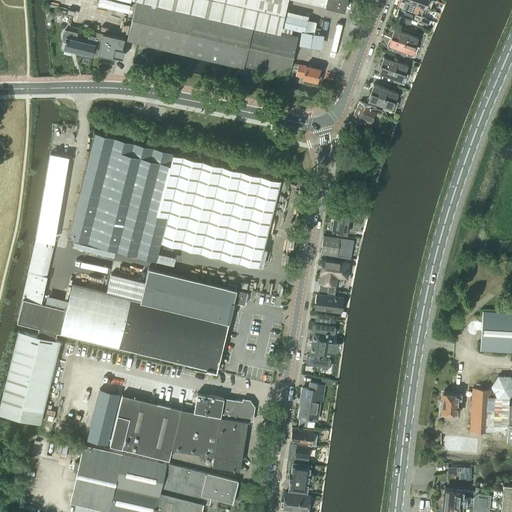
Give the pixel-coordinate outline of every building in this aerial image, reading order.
[(135,0),(126,39),(242,67),(243,65),(287,75),(297,36),(290,35),(292,29),(169,0),(135,0)] [(169,0),(292,29),(292,28),(304,31),(307,20),(283,14),(286,0),(304,0),(326,5),(327,0),(169,0)] [(327,0),(326,5),(343,9),(345,0),(327,0)] [(399,0),(397,7),(398,7),(418,15),(420,16),(422,11),(427,13),(429,9),(426,8),(426,9),(403,0),(399,0)] [(403,0),(426,9),(426,8),(422,7),(424,0),(403,0)] [(420,16),(418,15),(398,7),(395,16),(409,22),(415,24),(417,21),(427,24),(429,19),(420,16)] [(412,54),(418,38),(393,29),(387,44),(412,54)] [(65,31),(62,35),(62,40),(66,41),(64,50),(80,54),(90,56),(91,53),(95,36),(88,34),(87,39),(76,37),(77,32),(68,30),(68,31),(65,31)] [(95,36),(91,53),(111,57),(112,57),(112,55),(122,58),(124,49),(121,49),(124,38),(96,32),(95,36)] [(401,82),(408,65),(383,56),(377,72),(401,82)] [(293,72),(296,73),(296,75),(302,77),(316,81),(319,68),(305,65),(305,66),(298,64),(295,63),(293,72)] [(366,100),(378,104),(391,109),(397,93),(373,84),(366,100)] [(380,114),(382,110),(376,108),(376,107),(370,104),(360,100),(357,104),(351,117),(362,122),(363,121),(369,124),(374,111),(380,114)] [(370,129),(368,134),(375,137),(376,137),(378,133),(370,129)] [(157,211),(157,212),(156,213),(264,241),(280,179),(94,132),(80,190),(157,211)] [(155,259),(160,241),(258,265),(264,241),(156,213),(157,212),(79,192),(68,236),(155,259)] [(335,211),(332,230),(347,233),(349,226),(349,221),(351,214),(335,211)] [(353,240),(323,235),(319,253),(350,258),(353,240)] [(30,263),(23,295),(22,296),(41,301),(47,276),(46,276),(54,243),(36,239),(30,263)] [(319,287),(335,290),(336,284),(335,284),(336,276),(346,278),(348,264),(322,260),(319,281),(320,281),(319,287)] [(4,385),(0,401),(0,411),(31,419),(33,420),(40,421),(59,341),(60,340),(55,339),(56,331),(76,336),(79,337),(119,346),(135,350),(138,351),(183,362),(186,363),(215,370),(228,317),(235,290),(235,289),(234,288),(235,284),(226,282),(225,286),(148,268),(144,282),(135,280),(111,274),(106,292),(72,283),(71,286),(65,309),(41,302),(41,301),(22,296),(16,322),(18,323),(35,327),(38,327),(37,334),(18,329),(4,385)] [(334,296),(335,290),(319,287),(318,294),(317,293),(315,307),(340,311),(342,297),(334,296)] [(247,292),(238,290),(235,301),(244,303),(247,292)] [(511,313),(482,312),(480,350),(511,351),(511,313)] [(306,363),(310,364),(327,367),(329,365),(330,359),(329,357),(328,357),(329,351),(331,351),(331,352),(332,352),(333,352),(334,352),(335,352),(335,351),(336,351),(337,350),(337,349),(338,348),(338,347),(338,346),(337,345),(337,344),(336,344),(336,343),(335,343),(334,342),(333,342),(332,342),(330,342),(331,335),(332,335),(335,333),(335,328),(334,326),(315,323),(313,325),(312,330),(313,332),(310,354),(311,356),(310,357),(307,356),(306,363)] [(490,386),(491,386),(487,386),(487,388),(471,388),(468,430),(488,432),(488,431),(507,432),(509,404),(509,398),(511,393),(511,378),(510,376),(497,375),(490,386)] [(298,418),(299,418),(298,425),(306,426),(307,419),(315,420),(318,400),(321,400),(324,385),(309,382),(308,389),(301,388),(299,400),(301,400),(298,418)] [(99,387),(86,438),(106,443),(119,392),(99,387)] [(213,456),(241,460),(247,421),(249,421),(252,406),(248,401),(223,397),(196,392),(193,410),(180,408),(121,394),(109,445),(169,459),(171,449),(213,456)] [(457,394),(441,393),(440,404),(439,405),(439,408),(440,409),(440,412),(458,413),(459,399),(456,399),(457,394)] [(292,426),(290,442),(315,445),(318,430),(292,426)] [(466,449),(467,449),(470,449),(470,443),(467,443),(467,438),(445,436),(444,447),(460,448),(460,450),(466,450),(466,449)] [(290,442),(287,460),(306,463),(309,444),(290,442)] [(69,500),(108,509),(107,511),(200,511),(203,502),(209,504),(211,496),(233,501),(238,480),(152,459),(122,452),(83,443),(78,462),(74,461),(73,469),(77,470),(69,500)] [(239,470),(241,460),(213,456),(212,466),(239,470)] [(309,474),(310,466),(310,465),(292,462),(292,463),(291,472),(289,471),(288,479),(290,480),(289,488),(288,488),(288,489),(306,492),(307,491),(306,491),(308,482),(312,483),(313,475),(309,474)] [(458,466),(447,466),(447,468),(447,474),(458,474),(458,479),(464,479),(464,474),(470,474),(470,466),(458,466)] [(471,505),(442,502),(440,511),(511,511),(511,485),(502,484),(501,490),(474,488),(474,491),(472,491),(471,505)] [(443,488),(442,502),(471,505),(472,491),(462,490),(461,488),(457,488),(455,489),(443,488)] [(284,492),(281,508),(299,511),(306,511),(307,511),(309,496),(284,492)]
